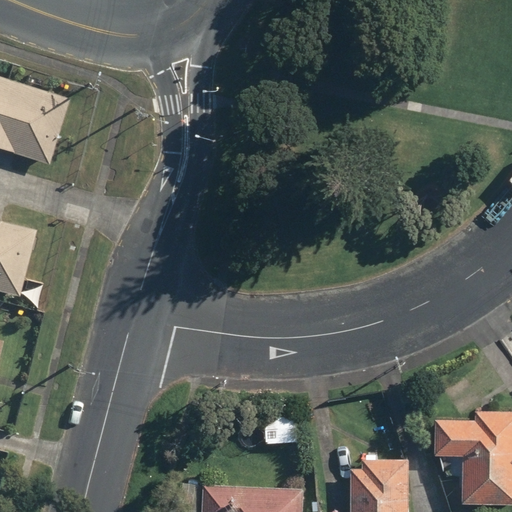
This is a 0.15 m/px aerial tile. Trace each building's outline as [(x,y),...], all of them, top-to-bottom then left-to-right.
[(69,96),(0,74),(0,147),(47,163),(69,96)] [(35,228),(0,218),(0,291),(17,296),(35,228)] [(511,411),(476,410),(476,418),(438,416),(436,453),(444,454),(443,464),(466,465),(464,501),(511,502),(511,411)] [(411,511),(413,456),(361,455),(361,466),(357,466),(355,511),(411,511)] [(305,511),(307,486),(205,480),(203,511),(305,511)]
